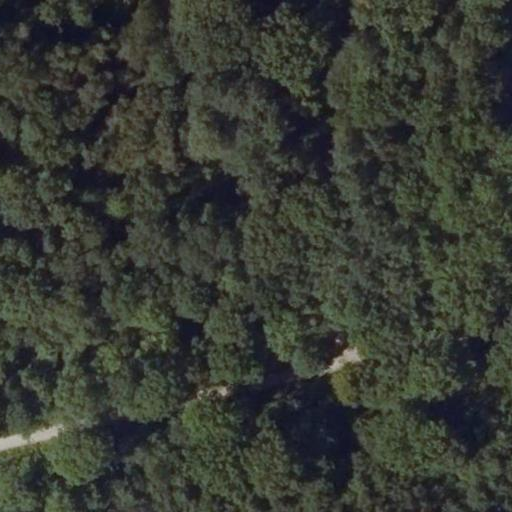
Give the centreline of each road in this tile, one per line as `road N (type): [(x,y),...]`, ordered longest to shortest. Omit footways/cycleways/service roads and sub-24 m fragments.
road 1 (track): [(0,444),(339,359)]
road 2 (residential): [(511,319),(339,359)]
